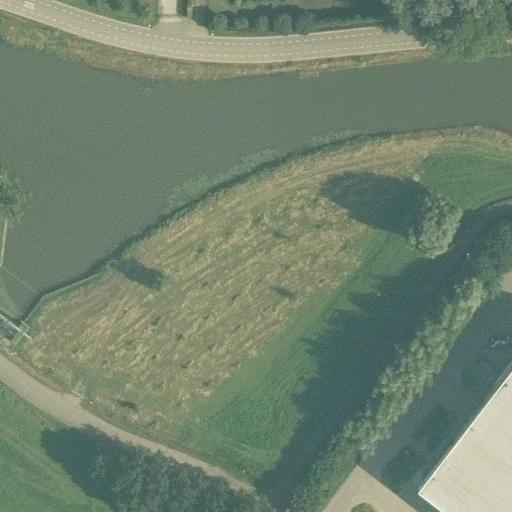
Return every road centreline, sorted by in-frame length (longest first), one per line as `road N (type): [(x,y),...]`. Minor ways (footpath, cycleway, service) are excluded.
road 1 (unclassified): [(3,0),(114,39),(275,51),(511,32)]
road 2 (unclassified): [(265,506),(64,415),(0,371)]
